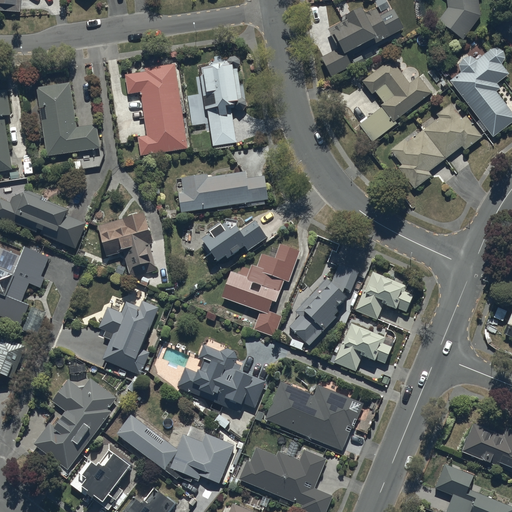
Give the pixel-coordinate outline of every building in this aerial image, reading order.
[(20,0),(0,0),(0,9),(19,11),(20,0)] [(446,0),(448,6),(438,19),(462,38),(480,14),(477,0),(446,0)] [(339,48),(321,57),(331,76),(352,65),(348,58),(404,29),(394,9),(381,16),(377,8),(365,14),(361,6),(345,14),(348,19),(329,29),(339,48)] [(461,72),(450,80),(493,137),(511,121),(511,110),(496,91),(499,88),(496,83),(509,74),(501,64),(505,58),(504,51),(498,47),(491,48),(477,58),(471,55),(463,57),(459,65),(461,72)] [(245,100),(241,97),(237,67),(240,63),(239,59),(235,55),(230,56),(227,61),(198,65),(205,110),(207,109),(212,145),(236,142),(231,105),(234,105),(234,107),(238,110),(242,109),(245,105),(245,100)] [(382,108),(358,126),(371,143),(397,123),(395,121),(432,92),(419,76),(409,84),(390,60),(362,82),(371,94),(375,92),(383,103),(380,105),(382,108)] [(138,137),(141,155),(187,148),(174,63),(144,68),(145,71),(125,74),(128,94),(140,92),(147,135),(138,137)] [(36,86),(46,155),(100,147),(96,123),(76,126),(70,81),(36,86)] [(0,170),(11,169),(3,114),(9,113),(6,90),(0,90),(0,170)] [(402,163),(398,166),(415,188),(433,175),(429,170),(462,145),(465,149),(483,135),(467,114),(462,118),(451,102),(420,126),(422,130),(407,141),(404,138),(390,148),(402,163)] [(178,193),(181,212),(252,201),(253,205),(265,204),(264,200),(267,199),(264,175),(246,178),(245,171),(207,176),(207,173),(181,177),(183,192),(178,193)] [(86,221),(67,213),(69,208),(42,197),(42,195),(29,189),(12,196),(10,201),(0,196),(0,216),(75,247),(86,221)] [(144,211),(98,224),(107,255),(123,250),(130,277),(157,269),(150,242),(153,242),(144,211)] [(209,232),(201,237),(217,261),(225,257),(227,259),(245,246),(249,250),(268,236),(255,219),(240,230),(237,225),(237,219),(225,217),(224,222),(221,224),(220,221),(208,230),(209,232)] [(0,315),(21,324),(28,303),(21,301),(29,282),(41,287),(45,276),(41,274),(48,255),(25,244),(21,254),(1,247),(0,248),(0,315)] [(260,311),(253,330),(275,338),(283,317),(269,312),(273,300),(276,302),(284,280),(289,282),(300,251),(280,244),(275,258),(262,253),(257,267),(251,265),(247,276),(231,271),(221,298),(260,311)] [(300,316),(289,329),(308,345),(339,316),(336,313),(340,310),(337,306),(347,297),(358,272),(338,264),(331,281),(327,279),(295,312),(300,316)] [(372,271),(355,310),(377,319),(383,304),(395,309),(396,307),(406,311),(413,294),(405,290),(407,285),(372,271)] [(110,338),(102,358),(140,375),(150,351),(142,348),(159,306),(142,299),(139,306),(126,301),(121,312),(107,306),(98,327),(105,330),(103,335),(110,338)] [(511,311),(503,332),(511,335),(511,311)] [(351,322),(334,361),(356,370),(362,355),(374,361),(374,358),(386,363),(392,347),(383,342),(385,336),(351,322)] [(0,373),(1,372),(14,378),(27,344),(2,335),(0,340),(0,373)] [(185,366),(177,385),(240,412),(244,403),(255,407),(266,379),(233,366),(237,358),(234,351),(227,348),(220,350),(203,343),(198,358),(203,360),(200,368),(198,367),(196,371),(185,366)] [(50,421),(33,442),(67,468),(111,411),(108,409),(117,396),(91,377),(82,389),(69,378),(52,399),(66,410),(55,425),(50,421)] [(280,381),(265,418),(343,450),(351,428),(353,429),(364,402),(317,384),(313,394),(280,381)] [(130,413),(116,433),(177,479),(178,476),(191,481),(193,478),(199,479),(200,476),(219,482),(235,444),(204,434),(201,441),(183,433),(177,447),(130,413)] [(473,423),(461,450),(511,471),(511,428),(508,427),(504,436),(473,423)] [(246,459),(238,478),(302,504),(301,508),(310,511),(325,511),(332,495),(314,487),(327,457),(303,448),(299,458),(278,450),(276,454),(256,446),(250,460),(246,459)] [(86,462),(69,482),(85,494),(82,498),(87,502),(92,497),(108,508),(122,489),(116,485),(131,466),(128,464),(129,463),(109,447),(99,460),(97,459),(96,461),(91,459),(90,459),(87,457),(84,460),(86,462)] [(447,511),(511,511),(511,505),(467,487),(473,475),(445,463),(435,487),(452,494),(445,511),(447,511)] [(169,511),(176,503),(157,488),(148,501),(143,498),(141,500),(136,496),(135,497),(134,496),(119,511),(169,511)] [(253,511),(254,511),(232,502),(228,511),(253,511)]
